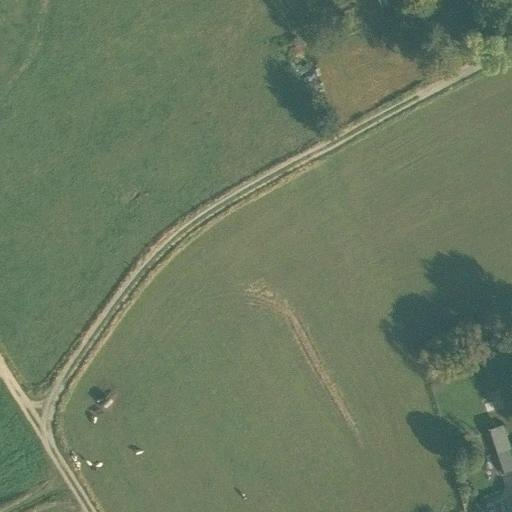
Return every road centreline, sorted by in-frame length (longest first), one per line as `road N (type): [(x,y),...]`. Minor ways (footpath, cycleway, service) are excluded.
road 1 (track): [(315,152),(159,241),(33,423)]
road 2 (track): [(0,367),(87,511)]
